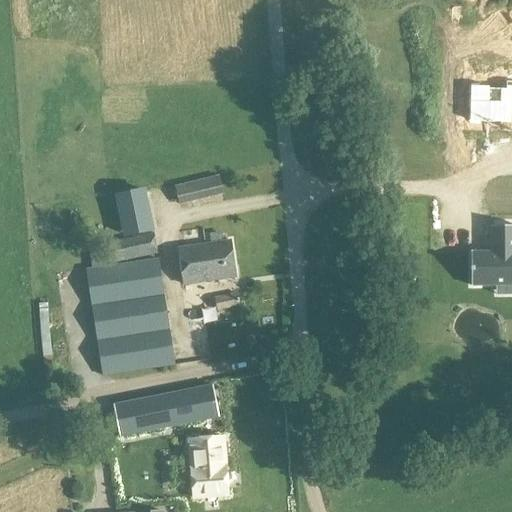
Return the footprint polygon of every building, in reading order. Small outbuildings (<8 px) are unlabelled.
[(473,88),(472,118),(511,118),(511,80),(506,81),(505,88),(473,88)] [(180,205),(223,195),(218,175),(175,186),(180,205)] [(155,230),(146,189),(114,195),(123,237),(155,230)] [(491,252),(470,252),(471,286),(505,286),(505,294),(511,294),(511,225),(490,226),(491,252)] [(113,263),(157,254),(153,234),(109,243),(113,263)] [(236,276),(231,240),(180,248),(185,284),(236,276)] [(176,367),(158,260),(87,271),(102,377),(176,367)] [(236,293),(214,297),(217,311),(239,306),(236,293)] [(212,385),(114,405),(120,436),(218,417),(212,385)] [(228,496),(225,467),(224,457),(228,454),(227,444),(223,442),(222,439),(190,443),(196,500),(228,496)] [(128,459),(112,459),(114,484),(130,484),(128,459)]
